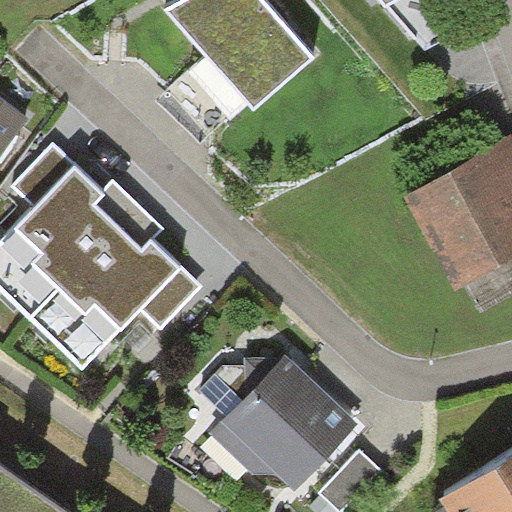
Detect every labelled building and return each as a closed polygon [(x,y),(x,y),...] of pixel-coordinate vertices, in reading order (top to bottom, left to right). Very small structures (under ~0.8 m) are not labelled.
[(317,64),(257,0),(189,0),(165,13),(256,111),(317,64)] [(384,0),(423,43),(443,32),(433,0),(384,0)] [(0,172),(2,170),(0,168),(0,159),(31,118),(0,95),(0,172)] [(511,144),(407,203),(458,295),(472,287),(483,308),(511,292),(511,144)] [(75,174),(0,251),(0,288),(85,369),(142,310),(160,327),(196,290),(152,248),(144,256),(94,208),(102,200),(75,174)] [(366,430),(288,359),(215,438),(287,504),(303,487),(309,492),(366,430)] [(357,449),(320,492),(343,511),(380,469),(357,449)] [(77,511),(0,460),(0,511),(77,511)] [(511,511),(511,467),(446,508),(448,511),(511,511)]
